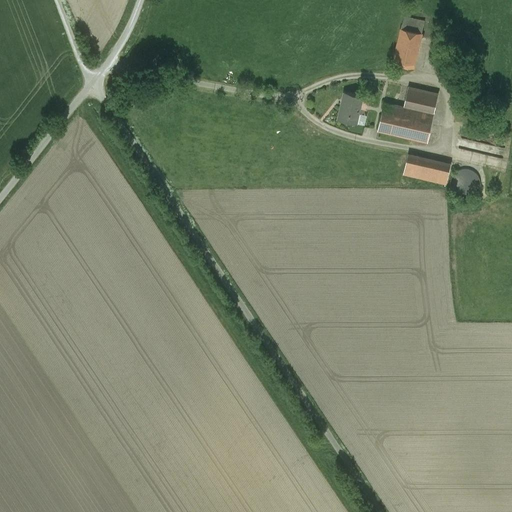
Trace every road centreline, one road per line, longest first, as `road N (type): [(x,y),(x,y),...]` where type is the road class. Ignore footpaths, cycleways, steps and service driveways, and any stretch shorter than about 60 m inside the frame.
road 1 (unclassified): [(92,85),(378,511)]
road 2 (unclassified): [(0,203),(92,85)]
